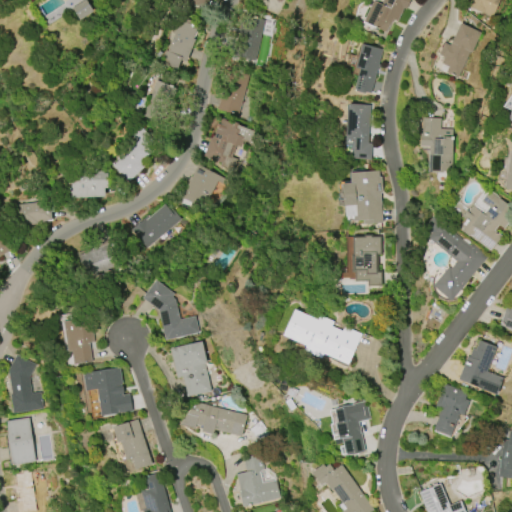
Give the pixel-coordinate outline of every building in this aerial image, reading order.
[(72,6),(77,20),(92,14),(87,0),(72,6)] [(205,0),(179,0),(180,0),(203,8),(205,0)] [(363,22),(372,1),(380,4),(381,0),(409,0),(405,10),(402,8),(397,21),(392,19),(386,32),(363,22)] [(464,5),(466,0),(498,0),(491,17),(464,5)] [(264,20),(243,16),(234,56),(255,61),(264,20)] [(195,40),(185,63),(180,61),(176,71),(162,65),(175,34),(171,32),(174,27),(177,28),(181,17),(196,23),(195,26),(197,27),(192,39),(195,40)] [(451,43),(460,24),(480,33),(471,52),(469,51),(456,78),(445,73),(448,67),(440,64),(443,57),(438,55),(443,43),(449,46),(450,43),(451,43)] [(355,68),(362,45),(382,50),(378,64),(379,65),(377,71),(376,71),(370,93),(355,89),(360,69),(355,68)] [(249,74),(238,115),(217,109),(228,68),(249,74)] [(176,89),(149,78),(136,112),(163,122),(176,89)] [(345,139),(347,104),(370,105),(368,143),(371,143),(370,160),(352,159),(353,140),(345,139)] [(203,156),(210,139),(211,139),(212,137),(213,137),(215,133),(214,133),(219,118),(232,124),(235,123),(237,124),(237,125),(254,132),(250,143),(243,140),(240,147),(235,145),(231,157),(237,159),(232,172),(219,167),(221,163),(203,156)] [(421,134),(422,119),(440,119),(439,129),(452,129),(451,172),(442,171),(442,173),(427,172),(428,148),(419,147),(420,134),(421,134)] [(156,153),(149,145),(152,142),(144,133),(109,164),(125,181),(156,153)] [(181,198),(197,165),(228,181),(225,186),(217,182),(202,209),(181,198)] [(381,177),(382,193),(380,193),(382,223),(363,224),(363,220),(353,221),(352,216),(345,217),(344,207),(343,207),(342,184),(350,183),(349,173),(378,171),(378,177),(381,177)] [(107,197),(106,172),(66,174),(67,199),(107,197)] [(490,252),(469,236),(468,237),(460,231),(462,229),(460,228),(466,220),(461,216),(465,211),(467,212),(484,191),(486,193),(489,190),(511,208),(511,218),(503,229),(498,225),(493,230),(501,237),(490,252)] [(16,204),(17,225),(51,223),(50,202),(16,204)] [(180,219),(145,250),(129,231),(147,216),(149,218),(164,204),(169,211),(171,209),(180,219)] [(433,215),(469,245),(471,243),(487,257),(450,301),(432,286),(448,267),(450,269),(456,262),(419,231),(433,215)] [(0,256),(11,250),(0,230),(0,256)] [(351,273),(351,255),(352,255),(352,237),(363,237),(363,235),(371,235),(372,237),(381,236),(381,255),(377,255),(377,271),(382,271),(382,286),(367,287),(367,281),(354,282),(354,273),(351,273)] [(80,256),(109,244),(118,266),(89,278),(80,256)] [(142,298),(155,280),(173,294),(171,297),(174,299),(179,320),(194,316),(198,333),(165,340),(158,310),(142,298)] [(511,329),(499,325),(505,308),(509,309),(511,301),(511,329)] [(347,365),(323,354),(321,358),(303,350),(305,346),(282,336),(294,310),(317,320),(319,316),(333,322),(331,327),(341,332),(343,327),(361,335),(347,365)] [(63,322),(90,318),(94,343),(89,344),(91,362),(73,365),(71,351),(67,352),(63,322)] [(205,363),(203,364),(210,391),(186,397),(182,378),(176,379),(169,348),(200,341),(205,363)] [(478,341),(496,347),(487,372),(502,378),(496,395),(477,389),(478,387),(458,380),(466,356),(468,357),(472,349),(475,350),(478,341)] [(42,409),(13,413),(10,395),(11,395),(8,371),(16,355),(35,364),(28,378),(30,394),(40,393),(42,409)] [(119,368),(124,394),(129,393),(132,411),(101,416),(96,390),(85,392),(82,374),(119,368)] [(459,414),(450,436),(433,430),(438,417),(437,416),(440,409),(435,407),(444,384),(466,393),(464,399),(469,401),(462,416),(459,414)] [(358,422),(364,451),(345,456),(341,439),(338,439),(335,423),(337,423),(334,409),(351,405),(351,404),(366,401),(369,420),(358,422)] [(245,416),(240,437),(214,430),(212,435),(200,432),(202,426),(195,424),(194,428),(180,425),(190,409),(193,409),(195,405),(200,404),(245,416)] [(28,418),(35,462),(13,466),(6,422),(28,418)] [(119,442),(117,443),(112,428),(136,419),(152,465),(135,470),(131,459),(126,461),(119,442)] [(258,442),(249,429),(259,421),(269,433),(258,442)] [(511,479),(497,477),(503,440),(507,441),(509,431),(511,431),(511,479)] [(279,498),(242,507),(238,490),(239,490),(235,474),(245,472),(242,458),(260,454),(263,469),(267,469),(274,474),(279,498)] [(342,511),(345,510),(331,489),(330,490),(325,482),(320,486),(311,472),(322,465),(324,468),(328,465),(332,471),(341,465),(373,510),(370,511),(342,511)] [(31,472),(37,511),(16,511),(13,493),(15,492),(13,475),(31,472)] [(170,511),(143,511),(143,509),(140,510),(135,494),(141,492),(140,489),(145,488),(142,478),(159,473),(170,511)] [(439,483),(448,506),(460,501),(464,511),(426,511),(418,492),(439,483)]
